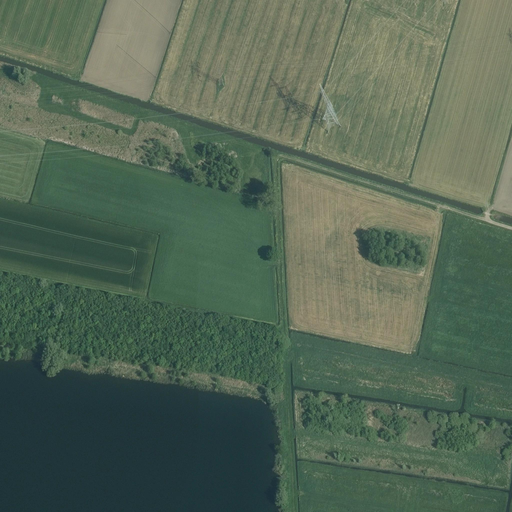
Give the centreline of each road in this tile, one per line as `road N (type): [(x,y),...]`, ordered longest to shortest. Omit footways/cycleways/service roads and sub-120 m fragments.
road 1 (track): [(283,327),(278,155),(511,228)]
road 2 (track): [(285,348),(293,511)]
